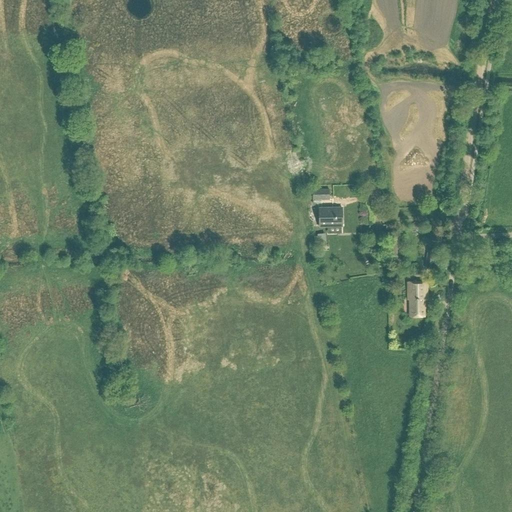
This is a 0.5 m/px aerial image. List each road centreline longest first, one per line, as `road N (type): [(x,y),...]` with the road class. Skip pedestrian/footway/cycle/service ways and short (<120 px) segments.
road 1 (unclassified): [(414,511),(459,223)]
road 2 (track): [(459,223),(490,0)]
